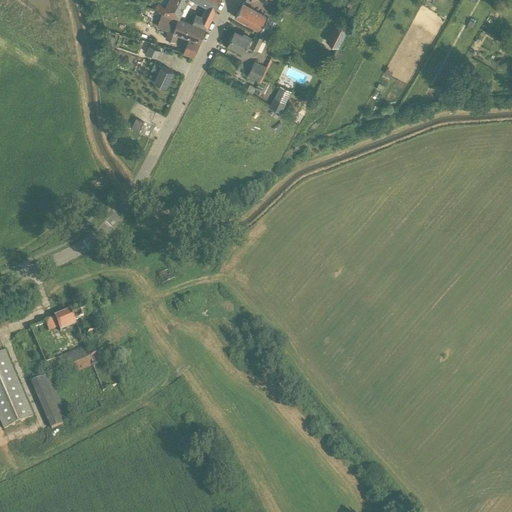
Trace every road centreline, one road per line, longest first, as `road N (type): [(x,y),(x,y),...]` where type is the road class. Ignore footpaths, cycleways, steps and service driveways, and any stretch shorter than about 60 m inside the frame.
road 1 (residential): [(134,191),(228,0)]
road 2 (unclassified): [(0,285),(97,236),(134,191)]
